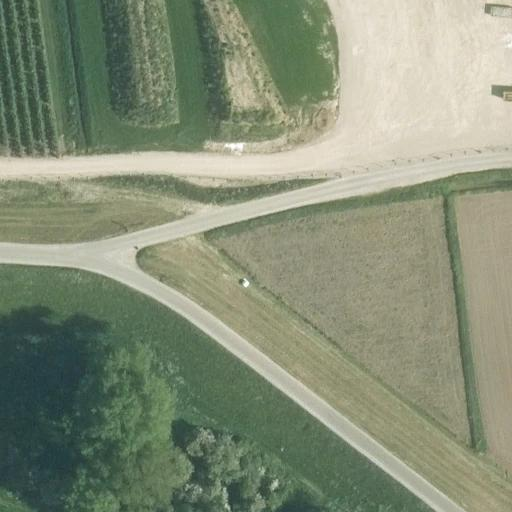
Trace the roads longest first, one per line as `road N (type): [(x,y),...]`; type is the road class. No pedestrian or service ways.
road 1 (unclassified): [(449,511),(193,310),(98,251)]
road 2 (tertiary): [(98,251),(400,171),(511,161)]
